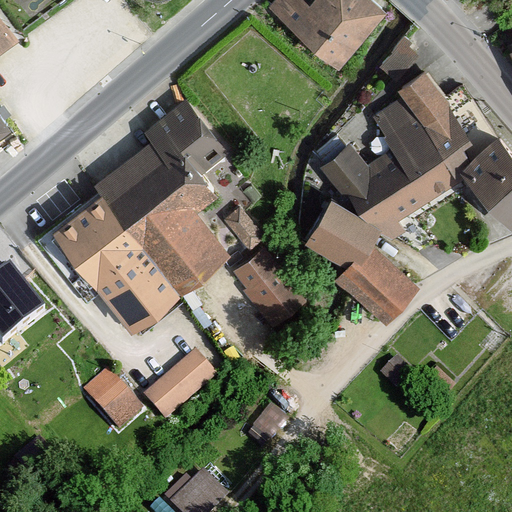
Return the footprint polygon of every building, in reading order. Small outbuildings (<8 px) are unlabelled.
[(339,68),(385,9),(373,0),(316,0),(311,7),(302,0),(270,0),(264,8),(339,68)] [(0,20),(0,55),(17,44),(0,20)] [(403,78),(429,54),(406,31),(381,55),(403,78)] [(464,169),(480,152),(499,135),(462,86),(446,97),(429,70),(398,89),(402,96),(455,181),(464,169)] [(370,116),(391,149),(367,165),(347,143),(319,165),(365,218),(387,242),(404,230),(397,218),(455,181),(402,96),(370,116)] [(201,173),(229,153),(188,101),(147,133),(153,141),(172,165),(201,173)] [(0,139),(17,127),(0,105),(0,139)] [(511,220),(511,148),(499,135),(480,152),(464,169),(511,220)] [(100,182),(184,292),(231,253),(198,209),(217,192),(206,176),(201,173),(172,165),(153,141),(100,182)] [(136,329),(184,292),(100,182),(27,237),(83,311),(98,317),(113,311),(136,329)] [(331,197),(303,243),(346,269),(359,254),(366,259),(379,250),(387,242),(365,218),(331,197)] [(220,220),(249,253),(265,239),(236,206),(220,220)] [(270,328),(305,301),(263,246),(228,273),(270,328)] [(337,280),(387,324),(421,286),(379,250),(366,259),(359,254),(346,269),(337,280)] [(0,277),(0,346),(43,313),(9,270),(0,277)] [(169,416),(221,369),(198,343),(146,390),(169,416)] [(394,358),(375,378),(397,398),(416,378),(394,358)] [(145,412),(103,366),(74,393),(116,439),(145,412)] [(454,388),(434,369),(419,385),(439,404),(454,388)] [(271,438),(286,408),(269,400),(254,429),(271,438)] [(159,498),(173,511),(211,511),(252,471),(218,438),(159,498)]
